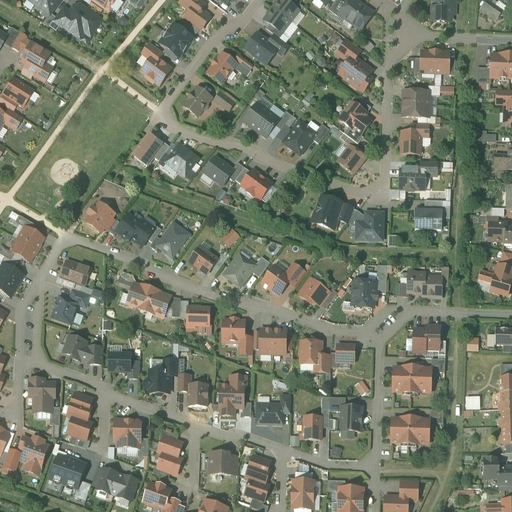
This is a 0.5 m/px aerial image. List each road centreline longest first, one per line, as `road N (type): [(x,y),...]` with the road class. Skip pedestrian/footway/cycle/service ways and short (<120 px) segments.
road 1 (residential): [(159,114),(171,127),(268,163),(358,194),(376,190),(384,181),(387,65),(420,37)]
road 2 (residential): [(378,334),(332,333),(249,310),(64,239),(38,283)]
road 3 (residential): [(257,0),(218,36),(159,114)]
road 4 (residential): [(374,468),(378,334)]
